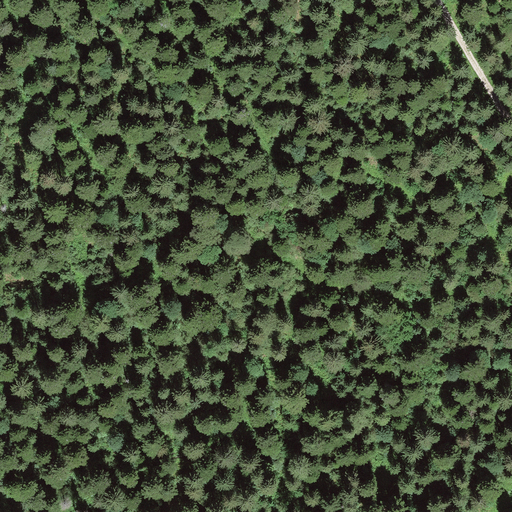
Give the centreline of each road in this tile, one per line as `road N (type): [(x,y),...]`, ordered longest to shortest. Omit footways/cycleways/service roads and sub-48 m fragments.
road 1 (track): [(214,511),(440,381),(511,220)]
road 2 (track): [(511,122),(442,0)]
